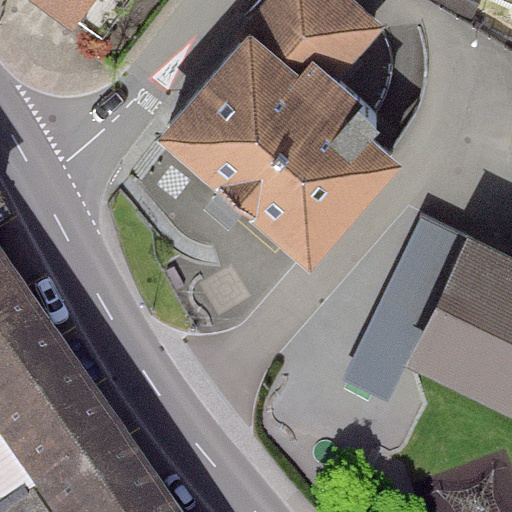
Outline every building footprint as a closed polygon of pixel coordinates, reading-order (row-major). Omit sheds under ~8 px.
[(30,0),(76,33),(100,0),(30,0)] [(384,30),(348,0),(270,0),(274,3),(156,141),(310,272),(403,165),(366,133),(383,114),(342,79),(384,30)] [(0,511),(176,511),(0,266),(0,219),(3,217),(0,213),(0,511)] [(342,380),(388,403),(407,365),(467,240),(422,219),(342,380)] [(511,261),(467,240),(407,365),(511,415),(511,261)]
